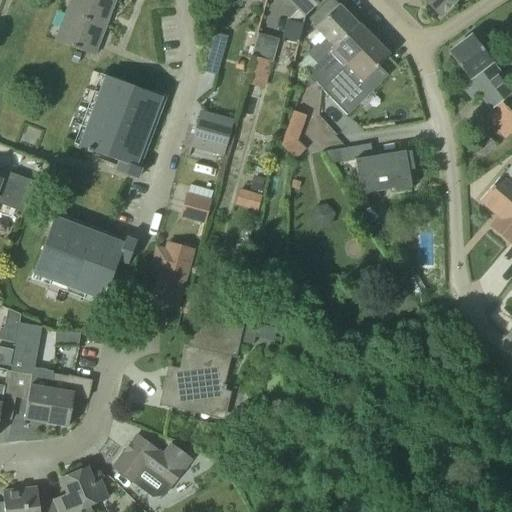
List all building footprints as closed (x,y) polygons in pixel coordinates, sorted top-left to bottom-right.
[(115,1),(113,0),(70,0),(65,14),(105,29),(115,1)] [(298,44),(305,16),(321,0),(286,0),(297,12),(287,21),(286,21),(281,41),(298,44)] [(316,64),(357,26),(338,6),(332,0),(327,0),(307,19),(315,27),(315,28),(325,39),(317,46),(315,44),(306,54),(316,64)] [(423,0),(439,16),(455,0),(423,0)] [(105,29),(65,14),(54,42),(94,57),(105,29)] [(358,25),(357,26),(316,64),(306,73),(322,90),(372,40),(358,25)] [(226,36),(214,33),(210,47),(222,51),(226,36)] [(272,63),(279,40),(257,34),(251,57),(254,58),(247,85),(264,90),(272,63)] [(448,53),(470,81),(462,88),(471,101),(478,96),(491,111),(485,116),(504,139),(511,132),(511,103),(506,108),(502,102),(511,93),(511,89),(471,36),(448,53)] [(387,56),(372,40),(322,90),(337,104),(387,56)] [(77,64),(81,55),(74,52),(71,62),(77,64)] [(162,98),(105,77),(79,147),(87,150),(86,152),(90,154),(91,151),(119,162),(115,171),(136,180),(140,169),(136,167),(162,98)] [(234,120),(201,112),(192,145),(226,153),(234,120)] [(281,146),(296,161),(305,150),(297,142),(306,116),(293,112),(281,146)] [(360,197),(411,188),(405,151),(372,157),(370,145),(339,150),(341,163),(354,161),(360,197)] [(511,169),(511,168),(501,179),(499,178),(480,201),(499,218),(490,228),(510,245),(511,243),(511,169)] [(0,179),(0,178),(0,205),(23,214),(35,183),(11,174),(0,179)] [(261,193),(265,179),(253,176),(250,190),(261,193)] [(235,205),(257,212),(261,197),(239,190),(235,205)] [(206,221),(211,201),(188,195),(182,214),(206,221)] [(54,217),(31,279),(101,306),(106,293),(108,294),(109,290),(107,289),(118,261),(127,264),(135,243),(125,239),(123,243),(54,217)] [(240,239),(249,241),(252,228),(243,226),(240,239)] [(168,251),(157,249),(151,268),(163,271),(164,266),(173,268),(169,283),(160,281),(155,299),(161,301),(162,304),(170,305),(173,304),(178,305),(193,251),(169,245),(168,251)] [(204,319),(210,298),(187,292),(181,314),(204,319)] [(235,318),(234,321),(243,324),(244,318),(244,315),(275,320),(277,309),(257,305),(258,300),(239,296),(235,318)] [(8,310),(4,328),(1,328),(0,330),(0,339),(15,342),(19,323),(20,316),(8,310)] [(160,406),(224,421),(230,393),(225,391),(226,386),(224,386),(231,357),(235,358),(243,324),(234,321),(230,321),(192,325),(187,346),(184,346),(177,379),(166,376),(160,406)] [(43,424),(50,389),(53,371),(32,368),(39,327),(19,323),(15,342),(10,372),(19,373),(15,398),(27,401),(23,420),(43,424)] [(253,337),(275,343),(277,330),(255,325),(253,337)] [(78,346),(78,345),(80,334),(55,332),(54,345),(78,346)] [(0,348),(0,365),(9,367),(12,351),(0,348)] [(15,398),(19,373),(10,372),(6,371),(4,387),(0,386),(0,410),(3,396),(15,398)] [(70,392),(50,389),(43,424),(68,428),(74,393),(87,396),(90,381),(72,378),(70,392)] [(113,467),(153,497),(166,495),(192,461),(169,444),(162,454),(137,436),(113,467)] [(68,495),(53,502),(57,511),(92,511),(90,507),(108,499),(101,479),(93,483),(87,468),(61,479),(68,495)] [(2,492),(4,506),(0,506),(0,511),(57,511),(53,502),(50,495),(38,496),(37,488),(2,492)]
